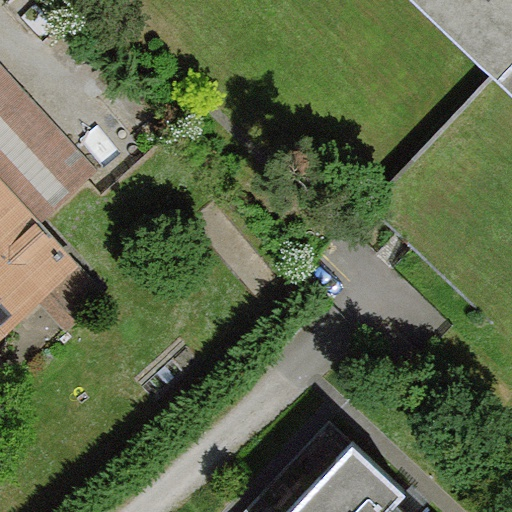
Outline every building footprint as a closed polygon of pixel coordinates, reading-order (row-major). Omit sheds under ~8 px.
[(511,59),(511,0),(438,0),(507,65),(511,59)] [(0,75),(0,124),(24,102),(0,75)] [(0,184),(14,200),(39,227),(92,178),(24,102),(0,124),(0,184)] [(0,212),(14,200),(0,184),(0,212)] [(39,227),(14,200),(0,212),(0,337),(76,268),(39,227)] [(386,511),(407,490),(355,443),(289,511),(386,511)]
